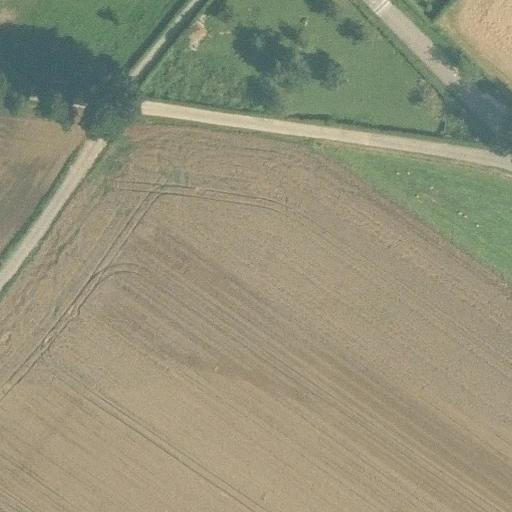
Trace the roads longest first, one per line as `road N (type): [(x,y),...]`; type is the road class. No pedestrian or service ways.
road 1 (unclassified): [(511,163),(119,104)]
road 2 (track): [(119,104),(0,280)]
road 3 (residential): [(511,139),(371,0)]
road 4 (unclassified): [(199,0),(119,104)]
road 5 (unclassified): [(119,104),(0,87)]
